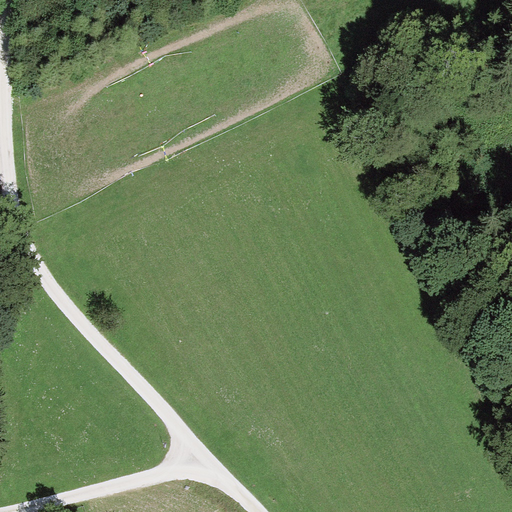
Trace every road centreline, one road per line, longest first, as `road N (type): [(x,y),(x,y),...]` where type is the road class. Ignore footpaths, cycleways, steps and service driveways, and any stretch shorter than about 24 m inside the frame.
road 1 (track): [(247,511),(48,290),(6,193),(12,0)]
road 2 (track): [(9,511),(156,483),(201,460)]
